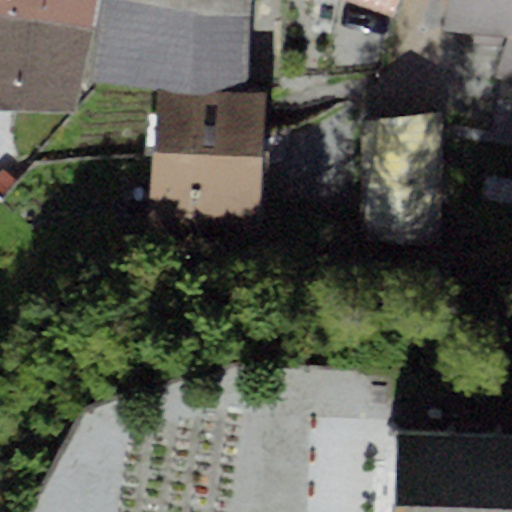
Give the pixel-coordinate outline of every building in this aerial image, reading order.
[(0,0),(0,7),(89,25),(93,0),(0,0)] [(249,12),(161,0),(102,0),(98,29),(90,75),(155,82),(245,88),(249,12)] [(249,0),(161,0),(249,12),(249,0)] [(364,0),(390,9),(393,0),(364,0)] [(511,0),(448,0),(443,32),(459,38),(497,53),(489,76),(507,80),(511,81),(511,0)] [(89,25),(0,7),(0,104),(9,104),(72,105),(89,25)] [(245,88),(155,82),(149,228),(255,232),(260,139),(262,90),(245,88)] [(437,113),(359,113),(358,211),(437,212),(437,113)] [(511,511),(511,423),(381,422),(379,488),(378,511),(511,511)]
